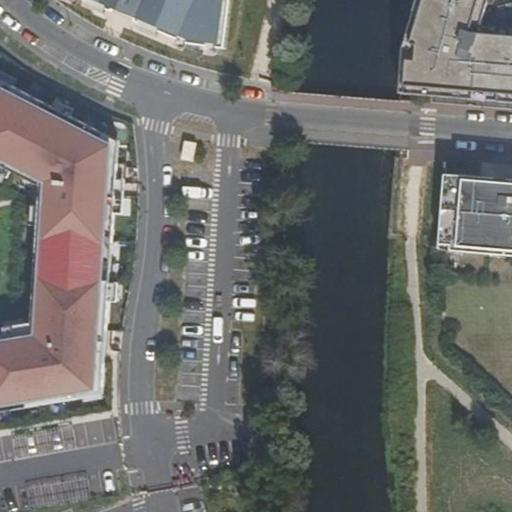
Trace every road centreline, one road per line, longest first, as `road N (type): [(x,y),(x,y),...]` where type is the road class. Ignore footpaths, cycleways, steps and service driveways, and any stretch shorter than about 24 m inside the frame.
road 1 (residential): [(163,91),(159,227),(141,383),(160,489)]
road 2 (residential): [(163,91),(277,115),(511,132)]
road 3 (residential): [(11,0),(86,53),(163,91)]
